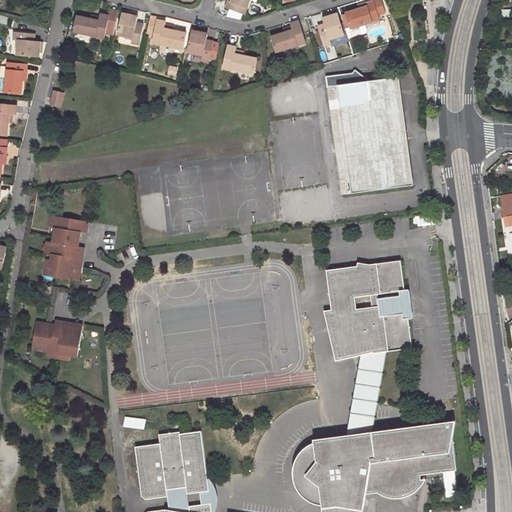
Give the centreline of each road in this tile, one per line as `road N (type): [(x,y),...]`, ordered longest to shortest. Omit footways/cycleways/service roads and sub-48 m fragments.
road 1 (unclassified): [(443,131),(490,511)]
road 2 (unclassified): [(511,443),(470,131)]
road 3 (residential): [(0,226),(15,212),(63,0)]
road 4 (unknown): [(414,233),(439,391)]
road 5 (residential): [(206,16),(248,27),(334,0)]
road 6 (unclassified): [(470,131),(470,64),(486,0)]
road 7 (unclassified): [(458,0),(443,64),(443,131)]
